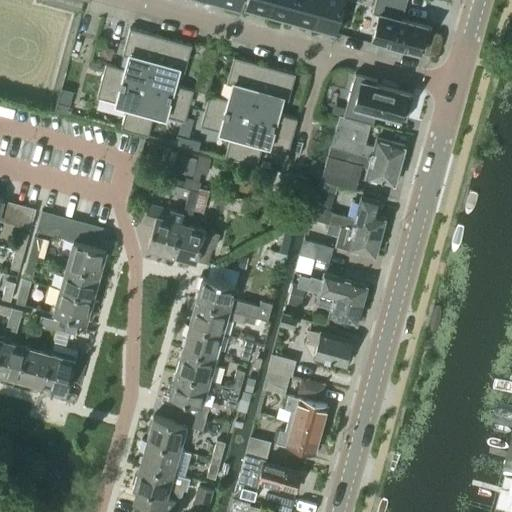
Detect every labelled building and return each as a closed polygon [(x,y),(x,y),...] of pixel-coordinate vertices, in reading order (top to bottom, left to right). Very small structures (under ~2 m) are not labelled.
[(271,0),(247,0),(246,6),(256,8),(255,10),(268,14),(271,0)] [(281,15),(290,18),(295,0),(271,0),(268,14),(281,17),(281,15)] [(299,22),(312,26),(318,0),(295,0),(290,18),(300,20),(299,22)] [(343,0),(318,0),(312,26),(325,29),(325,27),(335,30),(343,0)] [(378,14),(371,42),(386,46),(387,41),(425,52),(432,27),(401,19),(406,0),(374,0),(371,12),(378,14)] [(105,63),(102,74),(146,86),(160,36),(129,28),(122,54),(129,56),(125,69),(105,63)] [(160,36),(146,86),(191,98),(193,89),(173,84),(177,69),(184,71),(191,45),(160,36)] [(250,115),(264,65),(233,56),(226,83),(233,85),(229,99),(208,94),(206,102),(250,115)] [(264,65),(250,115),(294,127),(297,118),(277,112),(281,98),(288,100),(295,73),(264,65)] [(343,115),(370,123),(373,123),(376,111),(406,119),(413,94),(375,84),(377,79),(355,73),(343,115)] [(120,128),(134,132),(146,86),(102,74),(96,97),(127,105),(120,128)] [(146,86),(134,132),(147,135),(154,112),(184,121),(191,98),(146,86)] [(56,102),(54,110),(66,113),(68,105),(56,102)] [(224,156),(238,160),(250,115),(206,102),(200,125),(231,133),(224,156)] [(339,114),(331,145),(399,164),(402,155),(404,154),(406,149),(404,147),(405,145),(377,137),(375,147),(364,144),(370,123),(343,115),(339,114)] [(294,127),(250,115),(238,160),(256,165),(263,142),(288,149),(294,127)] [(174,143),(186,146),(188,138),(176,135),(174,143)] [(200,141),(188,138),(186,146),(197,149),(200,141)] [(397,173),(399,164),(331,145),(330,145),(321,179),(355,188),(362,164),(369,166),(367,175),(394,183),(395,181),(397,180),(398,175),(397,173)] [(183,213),(171,255),(196,262),(201,244),(214,248),(218,232),(205,228),(189,224),(193,209),(198,187),(200,181),(197,180),(199,172),(205,174),(209,159),(198,156),(192,179),(189,189),(187,198),(182,213),(183,213)] [(185,182),(183,187),(189,189),(192,179),(186,177),(185,182)] [(165,182),(162,191),(181,196),(183,187),(165,182)] [(312,204),(308,217),(329,222),(380,235),(382,226),(385,225),(386,220),(384,218),(385,216),(376,214),(379,200),(361,195),(355,218),(332,212),(330,209),(312,204)] [(0,220),(7,223),(13,201),(2,198),(0,207),(0,220)] [(19,226),(24,204),(13,201),(7,223),(19,226)] [(30,229),(36,207),(24,204),(19,226),(30,229)] [(158,206),(147,248),(171,255),(183,213),(182,213),(158,206)] [(46,233),(52,212),(41,209),(35,230),(46,233)] [(57,236),(63,215),(52,212),(46,233),(57,236)] [(67,239),(73,218),(63,215),(57,236),(67,239)] [(78,242),(84,221),(73,218),(67,239),(72,241),(78,242)] [(89,245),(94,224),(84,221),(78,242),(89,245)] [(329,222),(327,231),(339,235),(336,244),(347,247),(375,254),(375,252),(377,252),(379,247),(377,245),(380,235),(329,222)] [(99,248),(100,247),(105,227),(94,224),(89,245),(99,248)] [(23,252),(28,233),(20,231),(14,250),(23,252)] [(37,256),(42,237),(34,235),(29,254),(37,256)] [(89,245),(78,242),(72,241),(65,264),(98,273),(105,248),(100,247),(99,248),(89,245)] [(331,247),(318,244),(314,259),(327,262),(331,247)] [(18,270),(23,252),(14,250),(9,268),(18,270)] [(32,274),(37,256),(29,254),(24,271),(32,274)] [(238,255),(235,266),(245,269),(248,257),(238,255)] [(92,297),(98,273),(65,264),(59,288),(92,297)] [(367,284),(340,277),(322,272),(321,279),(310,276),(310,277),(299,274),(296,286),(319,293),(320,291),(362,303),(367,284)] [(259,305),(231,298),(235,285),(201,275),(194,299),(244,313),(266,320),(271,302),(260,299),(259,305)] [(9,301),(14,283),(5,280),(1,298),(9,301)] [(23,305),(28,287),(20,284),(15,302),(23,305)] [(85,322),(92,297),(59,288),(52,313),(85,322)] [(356,322),(362,303),(320,291),(319,293),(317,303),(331,307),(329,315),(356,322)] [(242,321),(244,313),(194,299),(188,324),(221,333),(226,317),(242,321)] [(0,304),(0,313),(9,315),(11,307),(0,304)] [(2,338),(0,346),(0,372),(17,378),(26,345),(13,341),(21,310),(11,307),(9,315),(4,331),(2,338)] [(295,329),(297,316),(280,313),(278,325),(295,329)] [(56,329),(58,321),(41,315),(38,324),(56,329)] [(76,326),(58,321),(56,329),(68,333),(74,334),(76,326)] [(215,357),(221,333),(188,324),(181,347),(215,357)] [(320,332),(309,329),(306,341),(317,344),(314,356),(345,365),(345,362),(349,363),(352,353),(348,353),(352,340),(320,331),(320,332)] [(247,359),(253,340),(244,338),(239,357),(247,359)] [(26,345),(17,378),(41,384),(50,351),(26,345)] [(208,381),(215,357),(181,347),(174,372),(208,381)] [(50,351),(41,384),(65,391),(69,378),(79,381),(84,364),(74,361),(75,358),(50,351)] [(291,376),(296,360),(270,353),(266,369),(288,375),(291,376)] [(239,390),(244,370),(235,368),(230,387),(239,390)] [(283,393),(288,375),(266,369),(254,411),(259,412),(265,388),(283,393)] [(181,400),(178,411),(206,418),(209,406),(202,403),(206,390),(229,396),(226,404),(234,407),(239,390),(230,387),(208,381),(174,372),(167,396),(181,400)] [(322,429),(326,414),(325,414),(327,405),(289,395),(285,408),(290,410),(287,420),(322,429)] [(206,418),(178,411),(175,421),(152,415),(146,440),(179,450),(185,425),(186,424),(203,430),(206,418)] [(317,446),(322,429),(287,420),(284,431),(279,429),(276,442),(314,453),(316,446),(317,446)] [(266,458),(271,441),(249,435),(244,453),(265,458),(266,458)] [(219,461),(225,441),(216,438),(210,459),(219,461)] [(172,473),(179,450),(146,440),(139,464),(172,473)] [(244,453),(237,482),(233,495),(253,500),(257,487),(259,481),(269,483),(269,485),(280,488),(280,487),(295,491),(300,473),(264,463),(265,458),(244,453)] [(214,478),(219,461),(210,459),(206,476),(214,478)] [(190,478),(172,473),(139,464),(132,487),(136,489),(133,501),(175,511),(176,511),(183,488),(187,489),(190,478)] [(194,504),(191,511),(204,511),(211,489),(199,485),(194,504)] [(262,511),(263,508),(248,504),(249,501),(233,496),(228,511),(262,511)]
